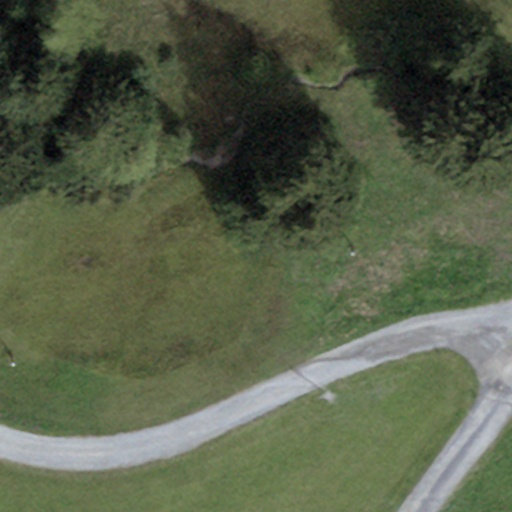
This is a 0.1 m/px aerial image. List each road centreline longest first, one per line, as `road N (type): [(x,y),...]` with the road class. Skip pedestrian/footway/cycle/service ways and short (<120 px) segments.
road 1 (track): [(0,444),(74,461),(159,446),(354,355),(511,321)]
road 2 (track): [(511,387),(420,511)]
